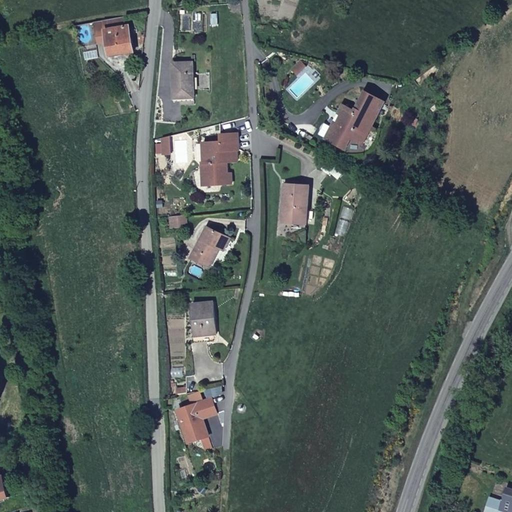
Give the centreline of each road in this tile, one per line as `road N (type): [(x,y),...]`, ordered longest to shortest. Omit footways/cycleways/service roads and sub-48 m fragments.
road 1 (unclassified): [(157,0),(145,263),(160,511)]
road 2 (residential): [(227,443),(229,375),(257,228),(244,0)]
road 3 (track): [(0,132),(8,159),(8,277),(55,511)]
road 4 (secondary): [(511,269),(465,358),(405,511)]
